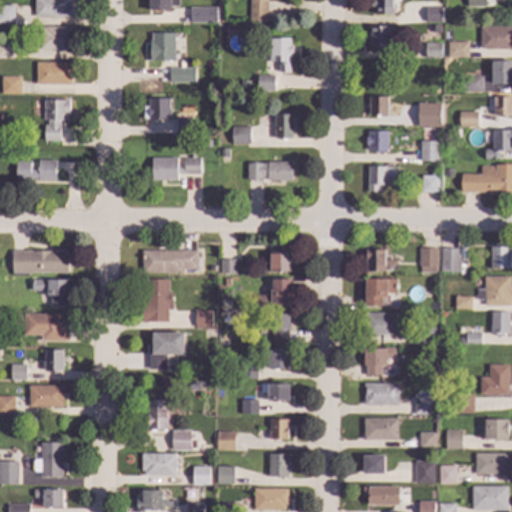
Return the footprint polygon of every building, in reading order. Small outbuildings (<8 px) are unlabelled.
[(70,0),(70,16),(34,16),(34,0),(70,0)] [(178,0),(178,6),(170,6),(170,10),(148,10),(148,0),(178,0)] [(266,0),(266,22),(249,21),(249,0),(266,0)] [(392,0),(392,14),(374,14),(374,6),(370,6),(370,0),(392,0)] [(13,23),(0,23),(0,6),(12,6),(13,23)] [(215,22),(189,23),(189,8),(215,7),(215,22)] [(440,22),(425,22),(425,8),(440,8),(440,22)] [(389,46),(369,46),(369,26),(389,27),(389,46)] [(70,49),(39,49),(39,27),(70,27),(70,49)] [(511,48),(480,48),(480,27),(511,27),(511,48)] [(173,61),(148,61),(148,40),(150,40),(150,33),(173,33),(173,61)] [(289,38),(289,45),(291,45),(291,54),(289,54),(289,74),(278,74),(279,62),(269,61),(269,38),(289,38)] [(10,58),(0,58),(0,42),(10,42),(10,58)] [(467,43),(467,57),(447,57),(447,42),(467,43)] [(440,58),(424,58),(425,44),(440,44),(440,58)] [(511,84),(491,84),(491,61),(511,61),(511,84)] [(69,84),(36,84),(36,63),(69,63),(69,84)] [(194,83),(168,83),(168,67),(180,67),(194,67),(194,83)] [(274,76),(273,91),(256,90),(257,76),(274,76)] [(19,94),(0,93),(0,77),(19,77),(19,94)] [(481,77),(481,91),(461,91),(461,77),(481,77)] [(249,81),(248,92),(238,91),(239,80),(249,81)] [(386,117),(380,117),(380,115),(368,115),(368,97),(386,97),(386,117)] [(511,104),(511,109),(511,115),(493,115),(493,97),(511,98),(511,104)] [(168,110),(170,110),(170,119),(142,119),(142,106),(147,106),(147,99),(168,99),(168,110)] [(68,116),(65,116),(65,120),(59,120),(58,140),(43,140),(43,126),(48,126),(48,120),(43,120),(43,101),(68,101),(68,116)] [(417,128),(439,128),(440,103),(417,102),(417,128)] [(420,127),(405,127),(406,113),(409,113),(421,113),(420,127)] [(291,138),(274,138),(273,115),(291,115),(291,138)] [(479,127),(466,127),(466,118),(479,118),(479,127)] [(191,135),(176,135),(176,119),(183,119),(191,119),(191,135)] [(248,127),(248,144),(230,144),(230,127),(248,127)] [(459,129),(459,137),(451,137),(451,128),(459,129)] [(511,142),(510,142),(510,151),(499,151),(498,159),(484,159),(484,150),(491,150),(492,130),(511,130),(511,142)] [(385,150),(367,149),(368,133),(385,133),(385,150)] [(437,162),(420,162),(420,141),(438,141),(437,162)] [(199,174),(176,174),(176,180),(151,180),(151,158),(177,159),(177,168),(183,168),(183,159),(199,159),(199,174)] [(54,162),(53,180),(15,179),(15,162),(29,162),(29,169),(37,170),(37,161),(54,162)] [(290,181),(266,181),(266,177),(261,177),(261,180),(246,180),(246,161),(290,162),(290,181)] [(511,191),(461,191),(461,174),(480,174),(480,167),(494,167),(494,165),(511,165),(511,191)] [(393,185),(383,185),(383,187),(377,187),(377,192),(367,192),(367,167),(393,167),(393,185)] [(437,193),(420,193),(421,176),(437,176),(437,193)] [(508,249),(511,249),(511,259),(509,259),(508,268),(489,268),(489,247),(508,247),(508,249)] [(436,272),(418,272),(419,248),(436,249),(436,272)] [(458,271),(440,271),(440,249),(459,249),(458,271)] [(384,256),(390,256),(389,259),(391,259),(391,267),(389,267),(389,271),(365,271),(366,250),(384,250),(384,256)] [(66,272),(11,273),(11,252),(66,251),(66,272)] [(196,269),(181,269),(181,272),(141,272),(141,251),(196,251),(196,269)] [(290,271),(269,271),(269,252),(289,252),(290,271)] [(232,275),(219,274),(220,259),(232,259),(232,275)] [(509,289),(510,289),(510,306),(483,306),(483,300),(476,300),(476,289),(483,289),(483,277),(509,277),(509,289)] [(290,306),(257,306),(257,295),(269,295),(269,290),(271,290),(271,279),(290,279),(290,306)] [(395,293),(388,293),(388,305),(364,305),(365,279),(395,280),(395,293)] [(65,306),(50,306),(50,296),(46,296),(46,291),(31,291),(31,280),(65,280),(65,306)] [(167,293),(171,293),(171,305),(166,305),(166,322),(141,323),(141,300),(144,300),(144,281),(167,280),(167,293)] [(470,309),(454,309),(454,296),(470,297),(470,309)] [(210,328),(194,327),(194,311),(211,311),(210,328)] [(507,333),(502,333),(502,335),(494,335),(494,333),(490,333),(490,312),(508,312),(507,333)] [(61,325),(66,325),(66,341),(40,340),(40,335),(23,335),(23,314),(61,314),(61,325)] [(289,329),(286,329),(286,340),(272,340),(272,330),(268,330),(268,315),(289,314),(289,329)] [(401,335),(364,334),(364,314),(401,314),(401,335)] [(230,319),(227,325),(222,322),(225,316),(230,319)] [(436,344),(412,344),(412,328),(436,328),(436,344)] [(183,354),(164,354),(164,369),(148,369),(148,345),(151,345),(151,333),(183,333),(183,354)] [(480,344),(457,344),(457,337),(464,338),(464,334),(480,334),(480,344)] [(393,358),(385,358),(385,366),(380,366),(380,375),(365,375),(365,365),(363,365),(363,349),(384,349),(384,347),(393,348),(393,358)] [(289,368),(267,369),(267,349),(289,349),(289,368)] [(62,371),(55,370),(55,373),(49,373),(49,370),(43,370),(43,361),(44,361),(44,351),(62,351),(62,371)] [(256,378),(240,378),(239,363),(256,363),(256,378)] [(507,395),(479,395),(480,378),(488,378),(488,365),(507,366),(507,395)] [(25,366),(25,380),(9,379),(10,366),(25,366)] [(199,391),(188,390),(188,383),(199,383),(199,391)] [(397,404),(363,404),(364,383),(397,384),(397,404)] [(288,401),(266,401),(266,393),(260,393),(260,384),(288,385),(288,401)] [(61,407),(28,407),(28,386),(61,386),(61,407)] [(434,415),(414,415),(415,390),(434,390),(434,415)] [(472,413),(454,413),(455,394),(472,394),(472,413)] [(12,414),(0,414),(0,397),(12,397),(12,414)] [(256,414),(239,414),(240,400),(256,400),(256,414)] [(166,429),(147,430),(146,401),(166,401),(166,429)] [(396,439),(363,439),(363,419),(396,419),(396,439)] [(286,439),(268,439),(268,431),(269,431),(269,420),(287,420),(286,439)] [(506,440),(484,440),(484,420),(507,420),(506,440)] [(189,451),(171,450),(171,430),(189,431),(189,451)] [(234,432),(233,450),(216,449),(217,431),(234,432)] [(460,449),(445,449),(445,431),(460,431),(460,449)] [(433,447),(418,447),(418,433),(433,434),(433,447)] [(61,477),(40,477),(40,443),(61,443),(61,477)] [(287,477),(268,476),(268,454),(287,455),(287,477)] [(507,474),(474,473),(474,454),(507,454),(507,474)] [(174,475),(144,475),(144,470),(141,470),(141,455),(174,455),(174,475)] [(383,473),(362,473),(362,456),(383,456),(383,473)] [(433,483),(414,483),(414,461),(433,462),(433,483)] [(0,462),(17,463),(16,484),(0,484),(0,462)] [(455,484),(438,484),(438,466),(455,466),(455,484)] [(208,485),(192,485),(192,467),(208,467),(208,485)] [(232,484),(216,484),(216,467),(232,467),(232,484)] [(398,504),(367,504),(367,495),(362,495),(362,487),(398,487),(398,504)] [(506,510),(471,509),(471,487),(506,487),(506,510)] [(286,505),(283,505),(283,510),(253,510),(253,489),(286,489),(286,505)] [(62,507),(42,507),(42,497),(33,497),(33,491),(61,490),(62,507)] [(161,491),(161,501),(173,502),(173,507),(164,506),(163,511),(143,511),(138,511),(138,510),(135,510),(136,498),(142,499),(142,490),(161,491)] [(433,511),(418,511),(418,501),(433,501),(433,511)] [(202,511),(186,511),(186,503),(202,503),(202,511)] [(237,511),(219,511),(219,503),(237,503),(237,511)] [(437,511),(454,511),(455,505),(438,503),(437,511)]
